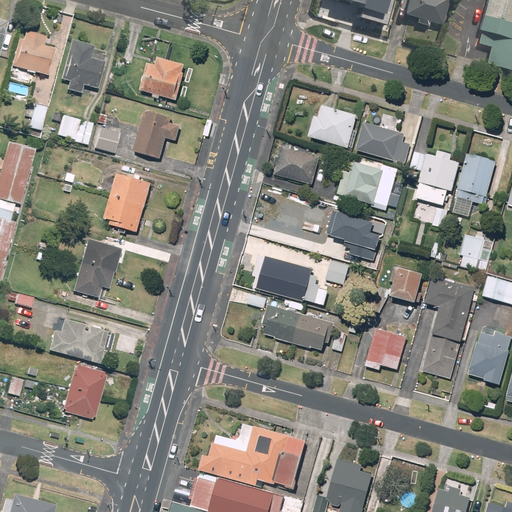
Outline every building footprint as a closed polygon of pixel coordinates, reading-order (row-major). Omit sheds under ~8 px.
[(395,0),(366,0),(365,6),(362,17),(389,24),(395,0)] [(429,25),(431,19),(444,23),(448,0),(410,0),(407,12),(420,16),(418,21),(429,25)] [(511,71),(511,0),(489,0),(478,43),(490,46),(485,64),(511,71)] [(0,56),(9,22),(0,19),(0,56)] [(25,31),(22,43),(18,42),(12,65),(25,68),(49,75),(56,48),(47,46),(49,37),(25,31)] [(68,91),(83,94),(85,84),(100,87),(105,60),(93,58),(95,44),(71,39),(63,80),(70,82),(68,91)] [(159,57),(157,65),(145,63),(139,88),(180,99),(183,86),(189,65),(159,57)] [(49,106),(35,103),(29,127),(43,131),(49,106)] [(349,148),(359,114),(321,103),(311,138),(349,148)] [(114,157),(132,162),(135,151),(161,158),(166,138),(178,141),(182,127),(170,124),(172,116),(146,110),(141,127),(123,122),(121,132),(101,127),(96,147),(116,152),(114,157)] [(54,113),(52,119),(62,122),(59,134),(77,139),(75,143),(88,146),(94,123),(54,113)] [(359,150),(406,163),(411,144),(404,142),(406,134),(367,123),(359,150)] [(0,280),(15,224),(11,222),(13,214),(16,204),(21,205),(36,150),(9,143),(8,148),(0,160),(0,168),(2,169),(0,176),(0,280)] [(312,185),(320,156),(283,147),(276,176),(312,185)] [(438,156),(429,153),(417,150),(411,169),(423,173),(416,198),(445,206),(449,191),(453,192),(461,163),(452,160),(454,155),(440,151),(438,156)] [(453,214),(471,219),(475,202),(486,205),(488,198),(495,200),(505,163),(470,153),(453,214)] [(383,170),(358,163),(346,172),(340,195),(376,205),(377,203),(389,206),(399,169),(384,165),(383,170)] [(74,174),(65,172),(61,191),(70,193),(74,174)] [(106,218),(125,223),(124,228),(139,233),(150,192),(153,182),(118,172),(106,218)] [(314,215),(269,202),(265,215),(267,215),(262,232),(305,245),(314,215)] [(370,222),(332,213),(326,238),(374,249),(378,235),(368,232),(370,222)] [(511,237),(511,219),(505,217),(500,236),(511,239),(511,237)] [(466,236),(462,254),(465,255),(462,268),(486,273),(492,241),(466,236)] [(74,290),(99,297),(101,287),(109,289),(119,248),(87,240),(74,290)] [(305,266),(305,263),(260,252),(254,275),(259,276),(256,288),(317,303),(325,271),(305,266)] [(346,285),(351,265),(332,261),(328,281),(346,285)] [(418,302),(424,273),(399,267),(393,297),(418,302)] [(511,304),(511,283),(491,277),(485,297),(511,304)] [(433,278),(426,304),(442,308),(435,333),(461,341),(475,289),(433,278)] [(63,287),(53,284),(50,298),(59,300),(63,287)] [(9,292),(7,299),(16,301),(15,305),(31,309),(34,298),(9,292)] [(269,304),(261,333),(325,351),(333,322),(317,317),(318,315),(310,313),(306,315),(269,304)] [(61,332),(54,330),(49,350),(101,363),(110,331),(65,319),(61,332)] [(397,369),(407,337),(378,329),(368,361),(397,369)] [(495,335),(482,332),(470,375),(487,380),(486,381),(502,385),(511,339),(511,336),(496,332),(495,335)] [(344,351),(347,335),(337,333),(334,349),(344,351)] [(424,371),(452,379),(461,346),(433,338),(424,371)] [(86,368),(85,372),(74,369),(62,411),(95,420),(101,397),(108,374),(86,368)] [(24,380),(11,376),(7,394),(20,397),(24,380)] [(244,425),(241,436),(237,440),(218,435),(215,443),(213,442),(209,456),(204,455),(200,470),(257,485),(259,479),(295,488),(307,441),(244,425)] [(363,464),(338,457),(327,498),(343,503),(340,511),(362,511),(373,474),(361,471),(363,464)] [(201,474),(191,506),(211,511),(284,511),(285,511),(301,511),(305,499),(219,475),(218,479),(201,474)] [(449,491),(439,488),(432,511),(466,511),(471,497),(461,494),(462,489),(451,485),(449,491)] [(52,511),(54,505),(13,494),(11,500),(3,498),(0,509),(0,511),(52,511)] [(325,511),(329,501),(317,498),(313,511),(325,511)] [(506,507),(489,503),(486,511),(511,511),(511,502),(508,501),(506,507)] [(211,511),(191,506),(175,502),(172,511),(211,511)]
